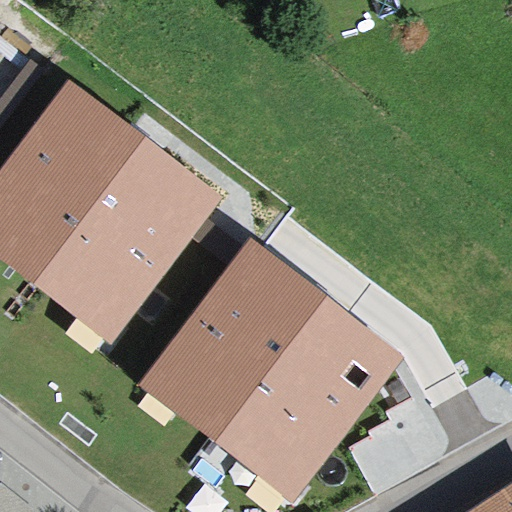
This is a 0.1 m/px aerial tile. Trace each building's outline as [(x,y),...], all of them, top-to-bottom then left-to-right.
[(271,105),(299,66),(204,0),(145,0),(104,58),(216,137),(250,90),(271,105)] [(0,258),(111,343),(223,197),(69,80),(0,170),(0,258)] [(403,359),(249,241),(138,385),(292,503),(403,359)] [(511,511),(511,478),(460,511),(511,511)] [(38,511),(39,511),(1,482),(0,482),(0,511),(38,511)]
